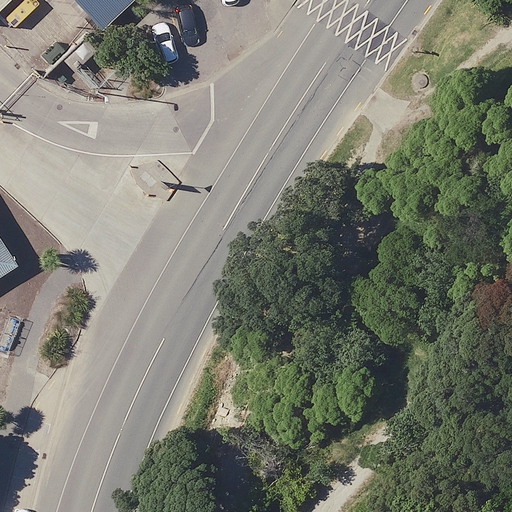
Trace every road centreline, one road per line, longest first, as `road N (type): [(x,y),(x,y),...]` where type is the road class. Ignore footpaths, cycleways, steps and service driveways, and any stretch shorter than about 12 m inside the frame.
road 1 (secondary): [(370,0),(183,294),(91,511)]
road 2 (track): [(334,499),(476,313),(511,288)]
